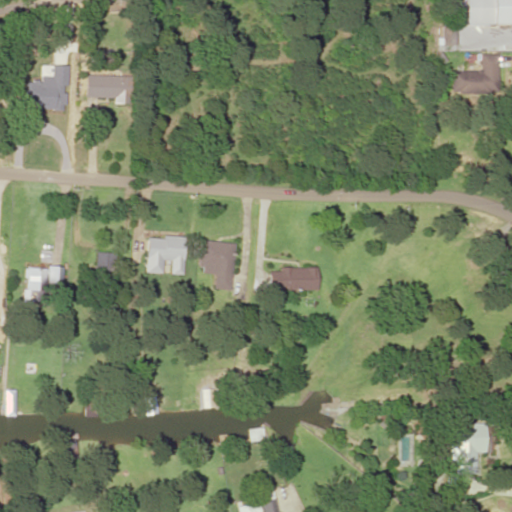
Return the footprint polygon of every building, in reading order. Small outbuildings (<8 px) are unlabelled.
[(464,0),(464,25),(505,25),(504,0),(464,0)] [(449,94),(497,94),(497,54),(478,54),(478,72),(449,72),(449,94)] [(126,77),(83,77),(83,99),(126,99),(126,77)] [(58,96),(58,80),(32,80),(32,96),(38,96),(38,114),(52,114),(52,96),(58,96)] [(182,238),(146,236),(143,274),(162,275),(162,262),(169,263),(168,275),(180,276),(182,238)] [(211,290),(228,292),(232,245),(199,242),(196,274),(213,275),(211,290)] [(92,285),(112,286),(115,254),(95,253),(92,285)] [(316,269),(267,269),(267,291),(316,291),(316,269)] [(25,270),(25,302),(44,302),(44,270),(25,270)] [(280,437),(284,453),(296,450),(291,434),(280,437)] [(275,511),(270,488),(257,491),(260,507),(248,510),(248,511),(275,511)]
